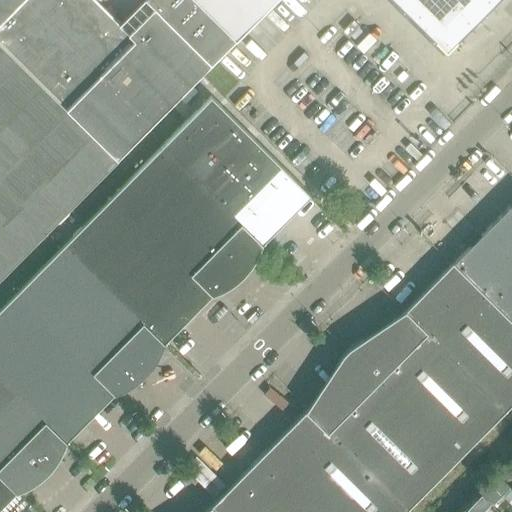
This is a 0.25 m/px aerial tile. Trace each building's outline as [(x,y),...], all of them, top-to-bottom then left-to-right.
[(213,63),(148,0),(142,0),(120,23),(97,0),(0,0),(0,41),(118,159),(213,63)] [(274,0),(197,0),(236,39),(274,0)] [(511,35),(511,0),(395,0),(447,51),(452,45),(455,48),(450,53),(472,76),(511,35)] [(0,278),(118,159),(0,41),(0,278)] [(311,194),(211,95),(163,143),(263,242),(311,194)] [(263,242),(163,143),(114,193),(214,292),(218,291),(228,286),(237,279),(246,271),(253,263),(258,253),(262,242),(263,242)] [(214,292),(114,193),(65,243),(164,342),(165,341),(212,293),(214,292)] [(511,202),(454,262),(511,319),(511,202)] [(164,342),(65,243),(15,292),(115,391),(121,389),(131,384),(140,378),(148,370),(155,361),(160,352),(164,342)] [(511,401),(511,319),(454,262),(453,261),(405,309),(403,310),(504,410),(511,401)] [(115,391),(15,292),(0,307),(0,375),(66,441),(67,440),(114,392),(115,391)] [(403,310),(362,338),(349,346),(345,351),(454,460),(461,453),(504,410),(403,310)] [(345,351),(343,353),(335,365),(306,409),(305,410),(327,432),(405,509),(454,460),(345,351)] [(66,441),(0,375),(0,474),(16,491),(17,490),(23,488),(33,483),(42,476),(50,469),(57,460),(62,450),(66,441)] [(327,432),(305,410),(293,422),(273,442),(256,460),(308,511),(402,511),(405,509),(327,432)] [(308,511),(256,460),(244,472),(223,492),(212,504),(220,511),(308,511)] [(0,507),(16,491),(0,474),(0,507)] [(501,511),(502,511),(510,505),(502,497),(494,505),(501,511)] [(464,511),(479,511),(480,511),(472,503),(464,511)]
